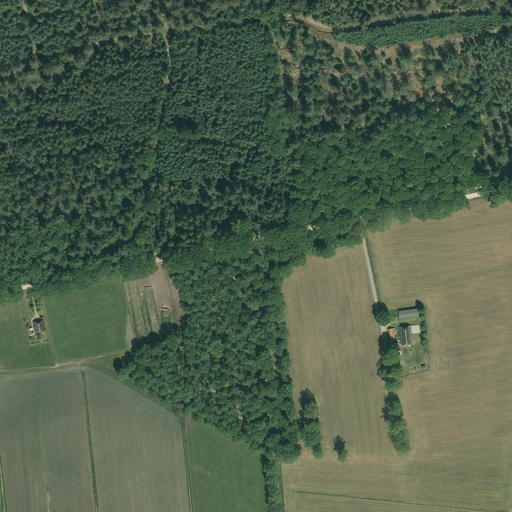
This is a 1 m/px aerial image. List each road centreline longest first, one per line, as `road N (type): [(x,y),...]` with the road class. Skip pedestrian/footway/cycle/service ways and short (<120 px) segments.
road 1 (track): [(434,13),(341,27),(268,18),(0,64)]
road 2 (track): [(279,511),(251,241)]
road 3 (track): [(0,292),(251,241)]
road 4 (track): [(149,262),(148,202),(167,71),(163,31)]
road 5 (track): [(307,229),(268,18)]
road 6 (track): [(307,229),(511,187)]
road 7 (track): [(360,218),(384,340)]
